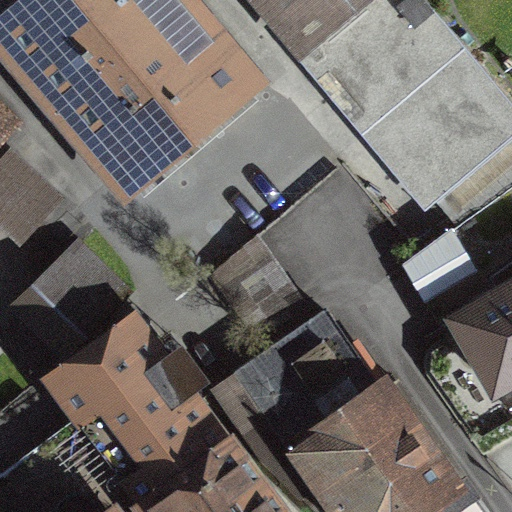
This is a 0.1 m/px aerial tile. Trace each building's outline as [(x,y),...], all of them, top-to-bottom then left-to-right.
[(33,0),(0,28),(0,40),(123,187),(254,77),(189,0),(33,0)] [(267,0),(308,47),(364,0),(267,0)] [(511,103),(425,0),(364,0),(308,47),(457,226),(511,185),(511,103)] [(0,103),(0,141),(18,122),(0,103)] [(42,220),(38,216),(54,200),(23,169),(0,192),(0,217),(22,240),(42,220)] [(127,293),(78,244),(17,303),(67,352),(127,293)] [(264,457),(301,495),(317,484),(336,511),(437,511),(456,499),(449,489),(327,313),(315,321),(267,253),(220,286),(267,355),(217,389),(264,457)] [(495,387),(511,377),(511,259),(490,276),(500,294),(456,319),(495,387)] [(0,472),(0,511),(128,511),(146,499),(146,500),(222,445),(131,322),(54,378),(81,413),(0,472)] [(271,511),(222,445),(146,500),(155,511),(271,511)]
